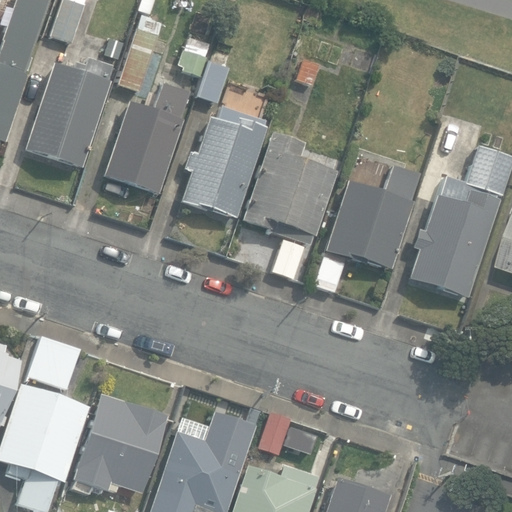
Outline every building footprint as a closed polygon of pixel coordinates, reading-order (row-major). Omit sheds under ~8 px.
[(0,143),(2,145),(25,76),(21,75),(46,0),(14,0),(0,42),(2,42),(0,48),(0,143)] [(60,0),(49,39),(70,46),(84,0),(60,0)] [(115,87),(137,94),(155,37),(133,30),(115,87)] [(212,62),(226,67),(231,54),(217,49),(212,62)] [(179,74),(197,80),(204,59),(181,52),(175,69),(180,70),(179,74)] [(23,151),(80,170),(109,84),(106,83),(111,69),(84,60),(81,67),(72,63),(70,71),(52,65),(23,151)] [(294,83),(310,88),(318,66),(301,61),(294,83)] [(194,100),(215,106),(226,70),(206,64),(194,100)] [(101,177),(157,196),(183,121),(178,120),(187,94),(160,85),(151,112),(127,104),(101,177)] [(261,122),(218,108),(214,122),(206,119),(194,155),(190,154),(189,156),(187,156),(183,169),(185,170),(184,172),(188,173),(178,203),(195,209),(195,207),(234,219),(263,128),(260,127),(261,122)] [(240,223),(308,247),(311,238),(313,238),(336,172),(298,159),(303,144),(270,133),(240,223)] [(406,280),(465,299),(487,233),(491,234),(498,215),(494,213),(497,201),(495,200),(496,197),(501,198),(511,163),(511,158),(475,147),(463,185),(443,179),(437,197),(434,196),(422,234),(416,232),(410,249),(416,251),(406,280)] [(311,288),(333,295),(343,266),(354,269),(356,261),(389,271),(411,203),(409,202),(417,175),(391,167),(382,193),(346,181),(322,252),(326,253),(324,259),(320,258),(311,288)] [(269,275),(291,283),(302,248),(280,241),(269,275)] [(27,377),(65,390),(79,351),(41,338),(27,377)] [(0,409),(15,364),(0,358),(0,351),(2,347),(0,346),(0,409)] [(15,504),(37,511),(42,511),(53,481),(60,483),(86,409),(80,406),(75,402),(69,400),(61,400),(47,395),(48,392),(40,390),(39,393),(18,385),(0,436),(0,463),(7,466),(5,473),(23,479),(15,504)] [(115,487),(138,495),(163,423),(162,422),(164,417),(123,403),(122,404),(98,396),(72,469),(74,470),(70,480),(113,494),(115,487)] [(219,430),(242,438),(253,409),(229,400),(219,430)] [(255,449),(277,456),(287,419),(266,413),(255,449)] [(172,432),(145,511),(224,511),(246,446),(208,434),(210,429),(181,419),(176,433),(172,432)] [(304,511),(312,490),(309,489),(313,478),(279,466),(275,477),(255,470),(244,468),(229,511),(304,511)] [(322,511),(381,511),(387,496),(334,478),(322,511)]
